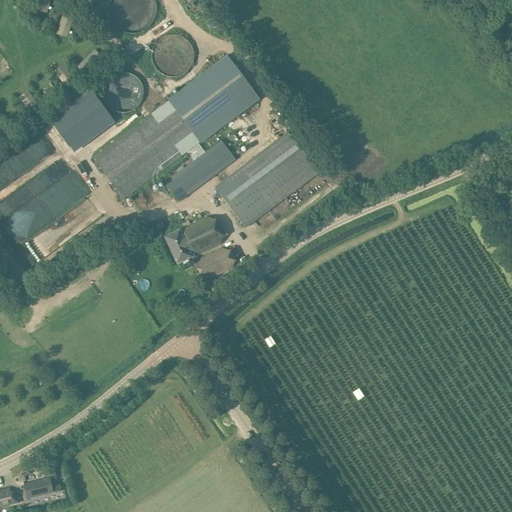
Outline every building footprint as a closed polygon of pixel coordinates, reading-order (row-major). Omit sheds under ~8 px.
[(38,0),(35,9),(47,13),(51,0),(38,0)] [(114,8),(110,11),(130,33),(156,9),(148,0),(113,0),(110,3),(114,8)] [(69,38),(73,20),(61,17),(57,35),(69,38)] [(186,64),(185,55),(186,55),(186,51),(180,52),(180,54),(160,57),(162,72),(172,70),(171,66),(186,64)] [(193,162),(164,183),(179,202),(235,160),(221,141),(205,153),(198,144),(256,101),(226,60),(92,158),(123,199),(186,152),(193,162)] [(53,125),(77,158),(116,129),(92,96),(53,125)] [(0,163),(0,220),(66,178),(55,162),(31,178),(26,170),(57,150),(46,133),(0,163)] [(214,188),(245,229),(318,174),(287,133),(214,188)] [(51,250),(104,216),(91,197),(44,228),(54,244),(49,247),(51,250)] [(177,265),(192,258),(193,261),(203,282),(232,270),(234,263),(236,262),(231,250),(228,251),(222,248),(197,259),(196,257),(220,245),(223,238),(225,237),(216,218),(213,220),(206,217),(163,237),(177,265)] [(27,498),(52,492),(50,478),(24,485),(27,498)] [(0,506),(21,502),(19,496),(12,498),(10,489),(0,490),(0,506)]
